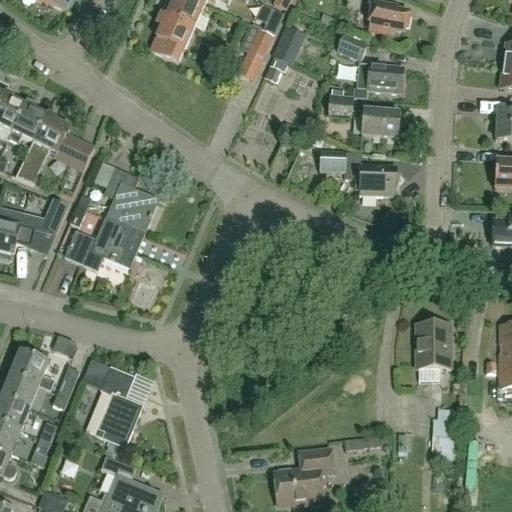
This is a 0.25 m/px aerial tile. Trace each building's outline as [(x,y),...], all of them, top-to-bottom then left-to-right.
[(71,0),(33,0),(33,3),(65,16),(71,0)] [(193,32),(204,9),(183,0),(175,0),(166,19),(193,32)] [(183,0),(204,9),(207,0),(214,0),(224,4),(225,0),(183,0)] [(285,15),(291,0),(276,0),(272,9),(285,15)] [(404,37),(408,17),(395,15),(396,11),(369,6),(367,14),(371,15),(368,34),(389,38),(390,34),(404,37)] [(193,32),(166,19),(161,17),(155,28),(161,30),(155,42),(149,56),(176,69),(183,55),(193,32)] [(272,42),(278,30),(269,26),(263,37),(272,42)] [(274,64),(288,70),(302,39),(288,32),(274,64)] [(262,64),(272,42),(263,37),(258,35),(248,57),(262,64)] [(359,65),(366,49),(343,40),(336,56),(359,65)] [(511,47),(504,47),(501,70),(511,71),(511,47)] [(251,87),(262,64),(248,57),(237,80),(251,87)] [(276,65),(273,71),(283,77),(285,78),(288,71),(276,65)] [(277,89),(283,77),(273,71),(270,70),(264,83),(277,89)] [(365,96),(400,98),(402,73),(369,70),(363,70),(361,95),(365,96)] [(511,71),(501,70),(498,94),(511,95),(511,71)] [(353,93),(353,101),(365,102),(365,96),(361,95),(357,95),(357,94),(353,93)] [(350,121),(352,102),(341,101),(342,95),(331,94),(330,100),(329,100),(327,119),(350,121)] [(0,132),(11,138),(27,106),(26,106),(24,110),(12,104),(14,100),(6,96),(0,107),(0,132)] [(32,149),(48,117),(27,106),(11,138),(7,146),(17,150),(21,143),(32,149)] [(396,145),(398,119),(358,115),(358,121),(362,121),(360,142),(396,145)] [(94,152),(67,139),(71,131),(55,124),(56,121),(48,117),(32,149),(15,182),(34,189),(35,188),(32,187),(49,154),(57,158),(56,159),(57,159),(58,158),(72,165),(70,170),(83,177),(94,152)] [(511,118),(497,117),(496,145),(511,146),(511,118)] [(280,153),(274,169),(284,173),(290,157),(280,153)] [(320,157),(319,178),(347,179),(348,158),(320,157)] [(0,177),(3,179),(8,166),(0,162),(0,177)] [(511,165),(495,165),(493,194),(511,194),(511,165)] [(394,201),(395,172),(354,170),(354,183),(359,184),(358,200),(394,201)] [(150,222),(157,206),(132,195),(137,184),(114,174),(103,200),(114,205),(106,224),(142,240),(149,225),(150,225),(151,222),(150,222)] [(81,201),(77,211),(86,215),(91,204),(81,201)] [(441,207),(447,222),(461,216),(455,201),(441,207)] [(55,240),(67,211),(56,207),(43,235),(55,240)] [(78,233),(86,215),(77,211),(69,229),(78,233)] [(0,262),(10,265),(11,263),(12,263),(15,248),(29,252),(36,222),(0,213),(0,262)] [(511,219),(508,220),(508,226),(492,225),(490,251),(511,251),(511,219)] [(86,220),(81,233),(92,237),(97,224),(86,220)] [(128,274),(142,240),(106,224),(96,247),(75,238),(65,263),(96,276),(102,263),(110,266),(109,267),(112,268),(113,267),(128,274)] [(438,385),(438,373),(450,373),(450,329),(416,329),(416,373),(419,373),(419,385),(438,385)] [(511,392),(511,329),(499,329),(499,392),(511,392)] [(42,382),(47,369),(18,358),(9,381),(38,392),(49,397),(53,387),(42,382)] [(486,366),(486,378),(496,378),(496,366),(486,366)] [(67,403),(78,377),(67,373),(56,399),(67,403)] [(87,434),(86,437),(109,447),(124,453),(141,412),(123,405),(133,383),(110,374),(101,396),(102,397),(87,434)] [(0,403),(28,415),(38,392),(9,381),(0,402),(0,403)] [(63,414),(67,403),(56,399),(52,410),(63,414)] [(0,429),(19,437),(28,415),(0,403),(0,429)] [(433,423),(431,457),(438,458),(438,468),(459,469),(461,426),(455,425),(456,414),(437,413),(437,424),(433,423)] [(46,427),(43,433),(38,445),(49,449),(56,431),(46,427)] [(0,455),(10,460),(19,437),(0,429),(0,455)] [(381,440),(345,444),(346,456),(382,452),(381,440)] [(65,443),(62,451),(76,457),(79,448),(65,443)] [(44,460),(49,449),(38,445),(34,456),(44,460)] [(109,447),(106,455),(121,462),(124,453),(109,447)] [(335,479),(332,453),(299,457),(301,475),(274,478),(277,511),(287,511),(290,511),(307,511),(325,510),(322,481),(335,479)] [(7,467),(10,460),(0,455),(0,482),(1,483),(1,481),(9,484),(14,482),(17,475),(15,470),(7,467)] [(155,511),(161,500),(129,487),(135,474),(105,462),(100,475),(120,483),(113,501),(108,499),(104,507),(93,502),(88,511),(155,511)] [(63,511),(67,504),(44,495),(37,511),(38,511),(63,511)]
